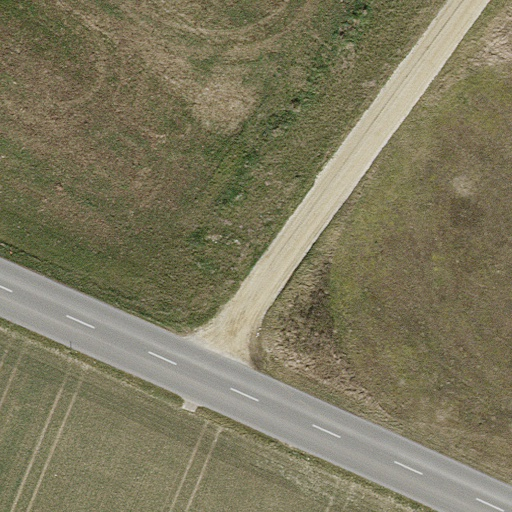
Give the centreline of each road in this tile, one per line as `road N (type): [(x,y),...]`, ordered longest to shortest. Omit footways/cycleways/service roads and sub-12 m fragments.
road 1 (tertiary): [(0,287),(501,511)]
road 2 (track): [(202,376),(472,0)]
